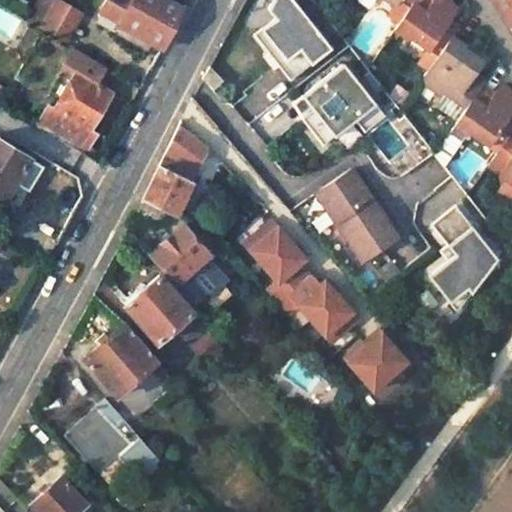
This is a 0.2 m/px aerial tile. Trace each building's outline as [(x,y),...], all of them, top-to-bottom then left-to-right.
[(54,2),(51,0),(37,0),(26,20),(39,28),(54,2)] [(182,4),(173,0),(101,0),(95,12),(98,21),(111,29),(128,39),(132,32),(159,47),(182,4)] [(334,46),(300,0),(279,0),(274,8),(280,17),(260,33),(296,76),(334,46)] [(417,0),(413,7),(401,25),(434,48),(441,38),(449,43),(456,34),(448,28),(464,4),(458,0),(417,0)] [(511,0),(498,0),(511,20),(511,19),(511,0)] [(76,14),(54,2),(39,28),(61,40),(76,14)] [(431,70),(447,82),(446,88),(455,93),(460,94),(463,92),(470,82),(481,90),(488,79),(477,73),(490,54),(470,39),(474,34),(461,26),(456,34),(449,43),(431,70)] [(44,105),(32,125),(80,153),(90,134),(85,130),(105,94),(91,84),(102,64),(70,46),(39,101),(44,105)] [(366,135),(390,118),(351,62),(307,92),(318,108),(310,113),(327,137),(354,118),(366,135)] [(481,90),(437,154),(447,167),(476,124),(506,145),(511,136),(511,122),(507,119),(511,111),(511,90),(510,89),(511,88),(511,87),(511,85),(510,84),(509,83),(508,82),(507,81),(505,81),(503,81),(502,82),(501,83),(489,77),(488,79),(481,90)] [(502,150),(511,157),(511,160),(506,170),(503,184),(511,183),(511,136),(506,145),(502,150)] [(0,140),(0,203),(0,204),(28,158),(0,140)] [(143,196),(174,212),(194,167),(165,152),(143,196)] [(97,164),(80,153),(58,193),(76,203),(97,164)] [(399,238),(353,170),(319,193),(342,227),(338,230),(362,265),(399,238)] [(342,227),(319,193),(315,197),(338,230),(342,227)] [(135,213),(154,222),(162,219),(166,211),(142,200),(135,213)] [(459,204),(436,224),(463,256),(437,278),(458,303),(507,261),(459,204)] [(245,234),(251,241),(278,219),(272,212),(245,234)] [(262,284),(273,297),(308,266),(298,255),(304,250),(278,219),(251,241),(277,272),(262,284)] [(197,303),(212,288),(193,268),(211,251),(183,222),(151,253),(197,303)] [(297,297),(323,327),(350,304),(323,273),(318,277),(308,266),(273,297),(283,310),(297,297)] [(160,273),(127,303),(160,337),(191,308),(160,273)] [(356,311),(350,304),(323,327),(329,334),(356,311)] [(127,321),(88,357),(121,393),(160,358),(127,321)] [(373,325),(359,338),(362,341),(343,357),(367,385),(400,357),(373,325)] [(207,356),(221,344),(207,328),(193,340),(207,356)] [(362,341),(359,338),(340,353),(343,357),(362,341)] [(106,398),(66,434),(111,484),(129,467),(139,477),(160,459),(150,448),(140,436),(106,398)] [(28,511),(76,511),(87,502),(63,475),(26,510),(28,511)]
